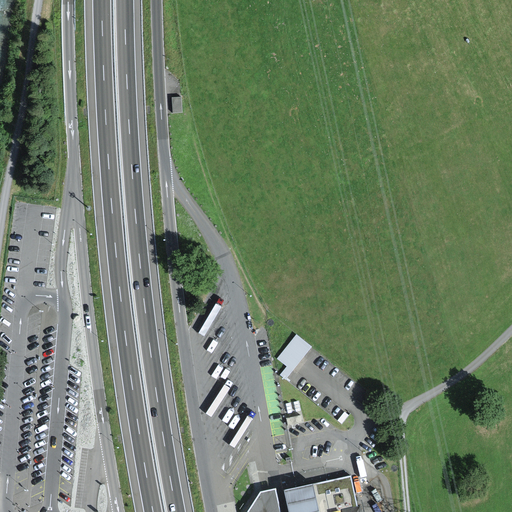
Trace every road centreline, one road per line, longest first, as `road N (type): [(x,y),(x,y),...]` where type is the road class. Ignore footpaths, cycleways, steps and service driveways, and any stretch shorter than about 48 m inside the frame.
road 1 (motorway): [(211,511),(170,234),(156,0)]
road 2 (motorway): [(176,511),(139,261),(124,0)]
road 3 (motorway): [(101,0),(115,250),(153,511)]
road 4 (motorway): [(69,0),(81,252),(119,511)]
road 5 (track): [(38,0),(0,232)]
